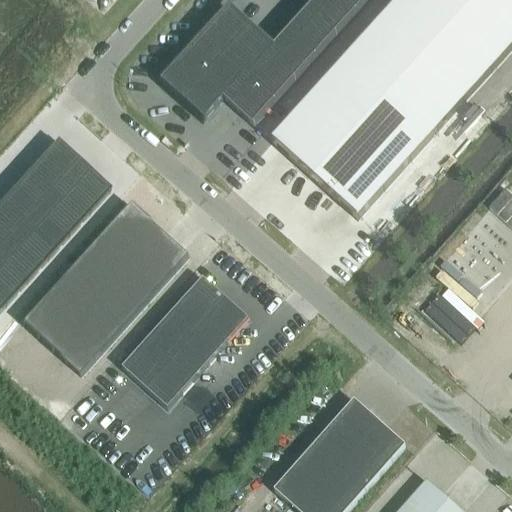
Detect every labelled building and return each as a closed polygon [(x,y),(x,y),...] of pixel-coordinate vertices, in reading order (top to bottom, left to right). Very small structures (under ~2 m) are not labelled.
[(227,9),(159,84),(204,124),(224,102),(253,129),(370,0),(301,0),(309,7),(271,49),(227,9)] [(511,0),(402,0),(272,145),(358,223),(511,52),(511,0)] [(0,314),(110,192),(56,143),(0,205),(0,314)] [(129,206),(22,326),(81,380),(189,260),(129,206)] [(168,414),(249,324),(204,283),(123,372),(168,414)] [(294,511),(350,511),(406,449),(355,404),(275,494),(294,511)] [(459,511),(428,484),(402,511),(459,511)]
